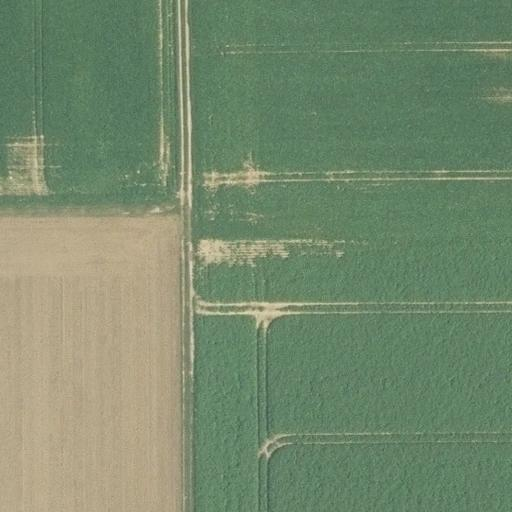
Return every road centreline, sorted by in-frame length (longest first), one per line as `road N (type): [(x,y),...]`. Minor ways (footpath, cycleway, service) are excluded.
road 1 (track): [(180,0),(186,511)]
road 2 (track): [(184,213),(0,214)]
